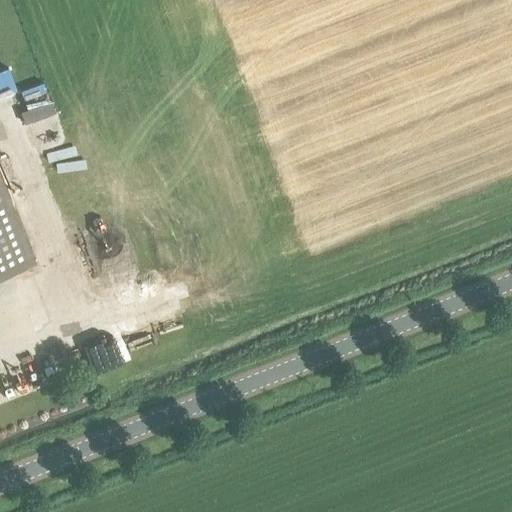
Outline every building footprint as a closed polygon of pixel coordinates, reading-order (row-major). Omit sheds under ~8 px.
[(28,95),(49,88),(46,80),(25,86),(28,95)] [(45,150),(62,146),(49,91),(32,95),(45,150)] [(0,278),(36,265),(0,174),(0,278)] [(170,307),(197,295),(186,271),(160,282),(170,307)] [(88,351),(96,372),(122,362),(114,341),(88,351)]
